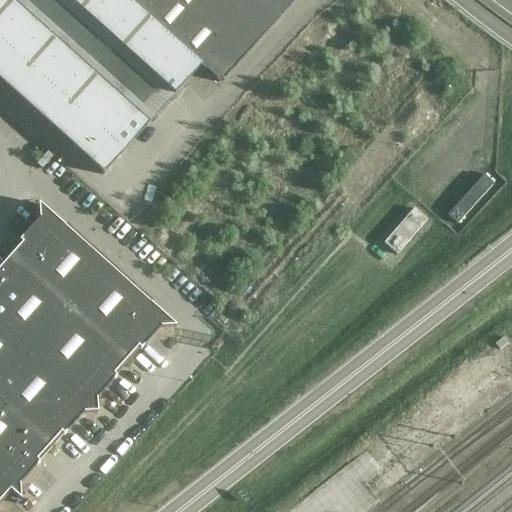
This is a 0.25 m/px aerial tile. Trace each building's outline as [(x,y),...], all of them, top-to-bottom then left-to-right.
[(0,0),(0,82),(103,176),(201,67),(128,0),(0,0)] [(128,0),(201,67),(221,85),(297,0),(128,0)] [(458,224),(493,185),(484,176),(448,216),(458,224)] [(0,502),(10,491),(21,501),(20,486),(40,463),(37,461),(61,434),(64,436),(84,414),(98,413),(97,400),(117,377),(114,375),(138,348),(141,351),(161,328),(176,328),(39,204),(39,219),(40,219),(20,242),(22,244),(0,268),(0,502)] [(397,255),(427,220),(414,209),(384,244),(397,255)]
